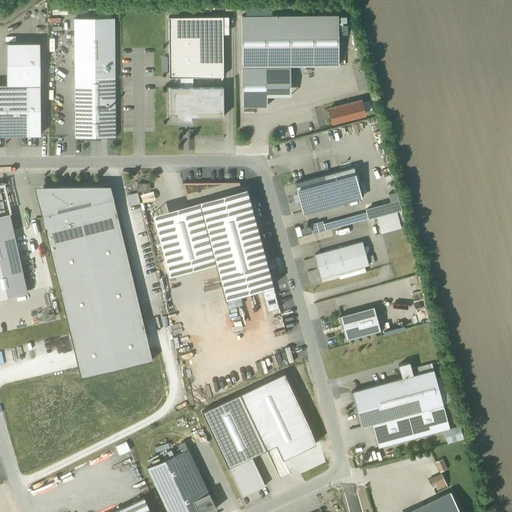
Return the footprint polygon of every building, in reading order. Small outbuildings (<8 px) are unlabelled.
[(290,66),(338,65),(338,16),(241,16),(242,106),(267,106),(267,96),(290,96),(290,66)] [(74,17),(75,77),(114,77),(113,17),(74,17)] [(169,87),(169,122),(185,122),(191,122),(191,117),(223,117),(223,87),(191,87),(191,77),(223,77),(223,17),(168,17),(169,77),(180,77),(180,87),(169,87)] [(0,134),(12,135),(41,135),(40,40),(5,40),(5,82),(0,82),(0,134)] [(75,77),(76,137),(90,137),(115,137),(114,77),(75,77)] [(327,108),(332,124),(366,116),(362,99),(327,108)] [(319,176),(294,183),(303,214),(305,214),(362,198),(353,167),(319,176)] [(188,204),(198,201),(214,262),(224,299),(272,286),(270,277),(266,261),(246,188),(241,189),(239,182),(182,182),(188,204)] [(78,367),(80,376),(151,358),(149,350),(147,340),(142,315),(110,186),(34,186),(42,218),(66,318),(70,333),(78,367)] [(0,297),(29,291),(10,213),(5,214),(1,191),(0,191),(0,297)] [(214,262),(198,201),(188,204),(152,214),(169,274),(214,262)] [(398,209),(396,201),(367,209),(369,217),(398,209)] [(365,211),(325,222),(327,228),(367,217),(365,211)] [(378,218),(382,231),(403,225),(399,212),(378,218)] [(324,220),(312,224),(314,232),(327,228),(325,222),(324,220)] [(319,253),(314,254),(316,263),(320,278),(321,278),(370,265),(363,241),(319,253)] [(340,316),(339,316),(342,328),(346,339),(379,330),(374,306),(340,316)] [(432,369),(351,391),(356,409),(361,426),(372,423),(378,446),(448,427),(432,369)] [(284,372),(239,393),(266,449),(276,444),(283,459),(316,442),(284,372)] [(239,393),(201,411),(228,467),(251,456),(266,449),(239,393)] [(188,448),(146,468),(167,511),(194,511),(197,511),(192,500),(208,492),(188,448)] [(228,467),(241,496),(265,485),(251,456),(228,467)] [(436,462),(440,472),(443,471),(447,469),(442,459),(436,462)] [(440,472),(427,478),(431,487),(435,485),(437,489),(446,485),(440,472)] [(459,511),(449,490),(403,511),(459,511)] [(197,511),(207,511),(215,508),(208,492),(192,500),(197,511)] [(150,511),(144,499),(115,511),(150,511)]
